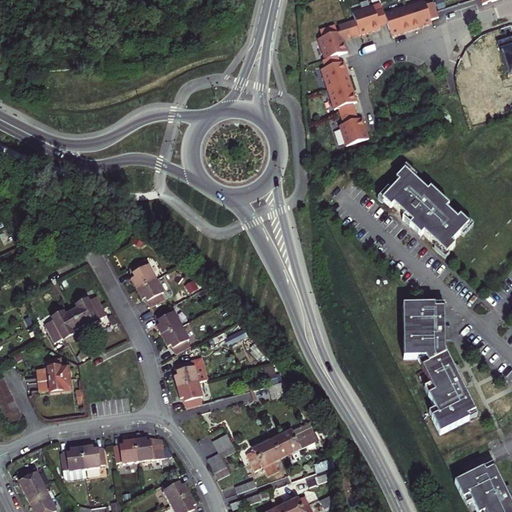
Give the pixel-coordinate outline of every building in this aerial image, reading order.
[(440,19),(435,4),(427,7),(426,3),(386,16),(384,11),(376,13),(375,8),(354,15),(357,22),(340,28),(342,34),(339,35),(337,27),(322,32),(324,40),(320,41),(327,62),(324,62),(327,70),(323,71),(336,112),(340,110),(345,126),(341,128),(348,148),(370,141),(364,120),(360,121),(355,105),(358,104),(345,64),(342,65),(339,58),(349,54),(345,43),(382,31),(381,28),(389,26),(393,38),(433,25),(432,22),(440,19)] [(511,39),(499,44),(509,75),(511,73),(511,39)] [(429,193),(406,172),(400,178),(403,181),(383,202),(392,210),(395,207),(407,218),(404,221),(422,238),(425,235),(447,257),(456,247),(453,244),(470,227),(461,218),(458,221),(448,211),(450,208),(432,190),(429,193)] [(134,281),(139,291),(160,280),(154,267),(150,269),(148,263),(133,270),(138,279),(134,281)] [(168,302),(164,294),(167,293),(160,280),(139,291),(144,302),(148,300),(152,309),(168,302)] [(54,346),(63,341),(64,342),(76,336),(75,334),(87,328),(87,330),(99,324),(99,323),(107,318),(98,300),(89,305),(88,303),(77,309),(78,311),(65,318),(64,316),(52,322),(53,323),(45,328),(54,346)] [(148,300),(144,302),(152,309),(148,300)] [(445,305),(403,306),(404,360),(426,359),(429,365),(421,368),(434,394),(428,397),(437,416),(431,419),(439,436),(469,421),(467,418),(475,414),(464,390),(469,388),(458,366),(454,369),(446,352),(445,342),(451,342),(451,327),(445,328),(445,305)] [(172,310),(156,318),(161,328),(158,329),(163,340),(185,328),(179,316),(176,317),(172,310)] [(185,328),(163,340),(168,351),(172,349),(176,357),(192,348),(189,343),(192,341),(185,328)] [(38,373),(40,385),(70,381),(69,369),(64,369),(63,361),(45,363),(45,372),(38,373)] [(176,369),(179,379),(175,379),(178,390),(201,384),(197,370),(194,371),(192,364),(176,369)] [(290,380),(288,381),(292,394),(298,393),(290,380)] [(70,381),(40,385),(41,395),(52,394),(52,395),(72,393),(70,381)] [(267,387),(271,400),(292,394),(288,381),(267,387)] [(201,384),(178,390),(181,402),(185,401),(188,410),(204,406),(202,399),(205,398),(201,384)] [(6,389),(0,391),(0,397),(8,394),(6,389)] [(8,394),(0,397),(0,414),(8,432),(23,425),(8,394)] [(272,443),(277,452),(311,435),(307,426),(291,434),(291,433),(282,437),(282,436),(278,437),(279,439),(272,443)] [(311,435),(277,452),(281,460),(288,457),(289,459),(292,457),(291,455),(300,451),(300,450),(315,443),(311,435)] [(215,442),(219,449),(232,443),(229,436),(215,442)] [(167,460),(166,445),(148,442),(137,444),(140,467),(154,466),(153,462),(167,460)] [(222,455),(235,449),(232,443),(219,449),(222,455)] [(246,456),(251,465),(277,452),(272,443),(266,446),(265,444),(262,445),(263,447),(254,451),(255,452),(246,456)] [(125,445),(116,450),(118,466),(125,465),(125,469),(140,467),(137,444),(125,445)] [(105,452),(94,448),(84,450),(87,473),(100,472),(100,468),(107,467),(105,452)] [(72,451),(62,457),(64,473),(72,472),(72,475),(87,473),(84,450),(72,451)] [(277,452),(251,465),(255,472),(262,469),(264,469),(268,478),(280,472),(275,463),(281,460),(277,452)] [(222,455),(216,458),(222,473),(228,470),(222,455)] [(222,473),(216,458),(210,460),(217,475),(222,473)] [(511,511),(511,504),(510,501),(511,500),(511,492),(509,486),(504,489),(492,465),(455,483),(466,506),(472,503),(476,511),(511,511)] [(19,485),(32,511),(55,511),(38,476),(37,477),(33,470),(18,478),(21,485),(19,485)] [(222,473),(217,475),(219,480),(231,475),(228,470),(222,473)] [(333,481),(331,475),(307,483),(309,489),(333,481)] [(166,496),(173,510),(193,501),(188,489),(184,491),(179,481),(165,488),(168,495),(166,496)] [(188,489),(179,481),(184,491),(188,489)] [(233,489),(235,496),(253,490),(250,482),(233,489)] [(234,511),(261,503),(259,495),(231,505),(233,511),(234,511)] [(338,496),(322,503),(325,510),(338,504),(338,496)] [(281,509),(282,511),(298,511),(309,507),(305,498),(298,502),(298,501),(289,505),(288,503),(285,505),(286,507),(281,509)] [(193,501),(173,510),(173,511),(194,511),(198,510),(193,501)]
